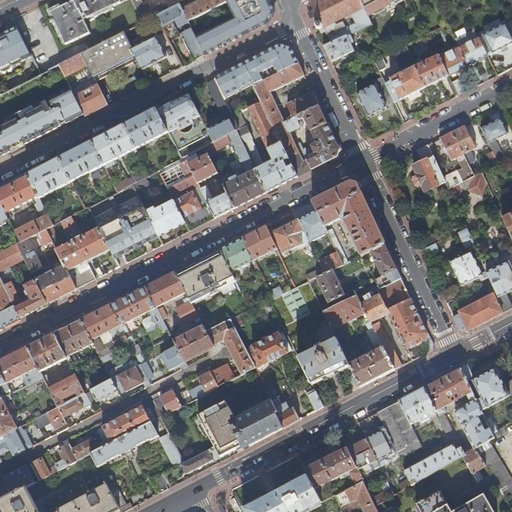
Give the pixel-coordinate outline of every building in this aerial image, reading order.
[(77,0),(51,12),(55,20),(51,21),(52,23),(56,22),(67,45),(91,33),(85,20),(94,16),(95,18),(114,9),(114,7),(127,0),(77,0)] [(131,0),(144,23),(157,16),(162,14),(161,11),(152,9),(149,2),(144,5),(141,0),(131,0)] [(230,0),(200,0),(182,9),(188,21),(227,1),(230,0)] [(197,39),(204,56),(267,24),(274,12),(271,5),(268,0),(230,0),(227,1),(236,20),(197,39)] [(316,28),(321,30),(323,34),(327,32),(333,43),(360,30),(373,24),(369,16),(361,0),(319,0),(312,4),(316,12),(320,20),(314,23),(316,28)] [(361,0),(369,16),(391,6),(404,0),(361,0)] [(505,10),(499,0),(498,0),(494,3),(498,13),(505,10)] [(162,14),(157,16),(163,28),(174,22),(180,35),(181,35),(194,61),(204,56),(197,39),(188,21),(182,9),(181,7),(180,5),(176,7),(162,14)] [(320,20),(316,12),(310,16),(314,23),(320,20)] [(511,23),(511,24),(508,26),(507,24),(484,36),(494,53),(511,44),(511,23)] [(33,58),(18,28),(7,33),(11,35),(23,59),(24,62),(33,58)] [(325,47),(332,63),(356,51),(353,45),(358,42),(356,39),(363,35),(360,30),(333,43),(325,47)] [(432,40),(435,46),(440,44),(434,31),(429,33),(432,40)] [(0,72),(1,72),(0,70),(0,69),(23,59),(11,35),(7,33),(0,36),(0,72)] [(124,33),(82,55),(88,67),(96,82),(139,61),(133,49),(124,33)] [(432,40),(429,33),(424,36),(427,42),(432,40)] [(156,37),(133,49),(139,61),(143,70),(152,65),(152,66),(159,62),(158,62),(167,57),(156,37)] [(460,48),(469,66),(489,56),(480,38),(460,48)] [(402,65),(414,59),(407,44),(395,50),(402,65)] [(299,64),(292,49),(280,45),(272,49),(262,54),(252,59),(237,67),(221,75),(215,79),(224,98),(252,83),(254,86),(299,64)] [(441,58),(449,76),(469,66),(460,48),(441,58)] [(417,66),(427,87),(449,76),(441,58),(439,54),(417,66)] [(82,55),(60,66),(66,78),(88,67),(82,55)] [(383,55),(375,59),(381,71),(388,68),(388,65),(383,55)] [(0,69),(0,70),(1,72),(24,62),(23,59),(0,69)] [(299,64),(254,86),(262,102),(274,129),(320,107),(314,94),(288,106),(293,116),(285,120),(271,93),(305,76),(299,64)] [(396,101),(396,102),(427,87),(417,66),(392,79),(392,80),(387,83),(396,101)] [(68,81),(72,91),(74,93),(78,91),(72,79),(68,81)] [(215,79),(208,82),(224,115),(231,112),(225,100),(224,98),(215,79)] [(453,83),(459,96),(466,93),(460,79),(453,83)] [(388,105),(396,101),(387,83),(386,81),(378,85),(377,84),(358,94),(369,117),(388,107),(388,105)] [(94,113),(108,106),(98,86),(76,97),(85,115),(86,117),(94,113)] [(0,139),(8,154),(12,152),(11,151),(25,144),(26,145),(35,140),(85,115),(76,97),(74,93),(72,91),(48,103),(48,102),(43,104),(43,105),(35,110),(33,106),(7,120),(8,123),(0,128),(0,127),(0,139)] [(206,148),(215,143),(208,131),(190,95),(158,112),(169,133),(183,160),(186,158),(196,153),(192,146),(199,142),(203,150),(206,148)] [(248,109),(249,110),(274,162),(266,166),(263,168),(260,162),(261,161),(261,158),(256,148),(254,149),(251,141),(244,145),(253,165),(256,171),(267,193),(279,187),(298,178),(292,167),(288,169),(285,162),(289,160),(274,129),(262,102),(248,109)] [(317,168),(338,158),(339,153),(340,150),(320,107),(274,129),(289,160),(292,167),(298,178),(317,168)] [(142,116),(124,125),(137,150),(169,133),(158,112),(157,109),(142,116)] [(356,113),(360,122),(367,118),(363,110),(356,113)] [(495,123),(483,129),(491,144),(510,134),(499,113),(492,117),(495,123)] [(241,114),(234,117),(237,123),(243,120),(241,114)] [(231,118),(230,120),(236,132),(237,132),(240,130),(237,123),(234,117),(233,117),(231,118)] [(230,120),(208,131),(215,143),(236,132),(230,120)] [(243,120),(237,123),(240,130),(247,127),(243,120)] [(107,134),(92,142),(105,166),(105,167),(137,150),(124,125),(107,134)] [(477,149),(466,126),(454,133),(470,165),(477,161),(472,152),(477,149)] [(240,130),(237,132),(241,140),(251,136),(247,127),(240,130)] [(236,132),(215,143),(206,148),(209,155),(233,144),(235,149),(244,169),(253,165),(244,145),(241,140),(237,132),(236,132)] [(470,165),(454,133),(442,139),(453,161),(460,158),(467,173),(462,175),(461,174),(446,181),(447,183),(450,190),(455,187),(459,185),(476,176),(470,165)] [(251,136),(241,140),(244,145),(251,141),(254,149),(256,148),(252,140),(253,140),(251,136)] [(78,149),(60,159),(72,183),(105,166),(92,142),(78,149)] [(429,145),(418,151),(422,160),(434,155),(429,145)] [(498,147),(493,149),(495,152),(498,159),(503,157),(498,147)] [(494,168),(501,164),(498,159),(495,152),(488,155),(494,168)] [(209,155),(190,165),(199,184),(218,174),(209,155)] [(186,158),(183,160),(160,172),(175,202),(186,223),(190,232),(199,228),(209,223),(196,197),(203,194),(201,189),(199,184),(190,165),(186,158)] [(447,183),(446,181),(435,158),(415,167),(419,175),(415,177),(414,180),(417,186),(420,187),(423,185),(426,192),(447,183)] [(45,166),(28,175),(40,199),(72,183),(60,159),(45,166)] [(253,165),(244,169),(241,171),(245,177),(256,171),(253,165)] [(151,177),(146,167),(140,170),(145,180),(146,179),(151,177)] [(235,182),(225,187),(227,193),(236,209),(249,203),(267,193),(256,171),(245,177),(238,180),(237,178),(234,180),(235,182)] [(483,173),(476,176),(459,185),(462,190),(469,191),(483,195),(487,182),(483,173)] [(12,183),(0,189),(0,200),(7,214),(36,199),(38,203),(36,205),(43,219),(39,221),(38,219),(30,223),(31,225),(20,231),(19,229),(16,231),(22,243),(29,239),(38,235),(47,230),(53,227),(54,226),(52,222),(40,199),(28,175),(12,183)] [(145,180),(134,185),(138,193),(150,187),(146,179),(145,180)] [(372,216),(357,186),(351,184),(327,196),(314,203),(326,228),(343,219),(345,219),(362,256),(367,253),(385,244),(372,216)] [(207,186),(201,189),(203,194),(216,219),(225,215),(236,209),(227,193),(214,200),(207,186)] [(450,190),(457,206),(463,204),(455,187),(450,190)] [(81,199),(76,190),(71,192),(76,202),(81,199)] [(209,223),(216,219),(203,194),(196,197),(209,223)] [(0,224),(10,219),(7,214),(0,200),(0,224)] [(186,223),(175,202),(157,211),(155,208),(147,212),(159,237),(186,223)] [(100,229),(111,250),(113,255),(116,259),(159,237),(147,212),(143,203),(99,226),(100,229)] [(326,228),(314,203),(305,208),(296,212),(305,232),(311,243),(329,234),(327,231),(326,228)] [(296,212),(293,214),(297,222),(284,228),(294,249),(307,242),(304,237),(301,239),(299,235),(305,232),(296,212)] [(67,214),(52,222),(54,226),(62,222),(69,218),(67,214)] [(72,217),(69,218),(62,222),(68,233),(78,227),(72,217)] [(57,235),(53,227),(47,230),(51,238),(57,235)] [(253,234),(244,239),(255,261),(255,262),(278,250),(267,227),(253,234)] [(284,228),(283,229),(274,234),(278,242),(280,241),(282,246),(281,249),(284,254),(286,253),(287,256),(291,254),(290,251),(294,249),(284,228)] [(65,267),(77,290),(94,281),(97,280),(88,262),(111,250),(100,229),(83,238),(82,236),(73,241),(74,242),(57,251),(65,267)] [(470,250),(477,249),(468,229),(459,233),(467,248),(469,248),(470,250)] [(47,230),(38,235),(44,246),(43,246),(44,247),(53,242),(51,238),(47,230)] [(327,231),(329,234),(331,240),(343,265),(348,263),(332,230),(327,231)] [(29,239),(22,243),(19,245),(26,260),(33,274),(44,268),(29,239)] [(231,245),(221,250),(224,257),(232,273),(255,261),(244,239),(231,245)] [(314,249),(323,269),(325,274),(334,270),(343,265),(331,240),(314,249)] [(391,257),(385,244),(367,253),(368,257),(373,255),(382,275),(383,277),(397,270),(391,257)] [(422,251),(426,259),(441,252),(437,244),(422,251)] [(0,254),(0,272),(6,270),(26,260),(19,245),(0,254)] [(482,281),(491,277),(488,272),(483,274),(475,257),(477,256),(476,253),(474,253),(473,252),(451,262),(463,287),(481,278),(482,281)] [(114,266),(118,264),(116,259),(113,255),(109,257),(114,266)] [(179,280),(187,293),(189,298),(193,304),(237,282),(232,273),(224,257),(201,269),(179,280)] [(497,299),(504,314),(511,309),(511,303),(508,294),(511,292),(511,266),(510,262),(494,269),(492,265),(489,266),(488,264),(484,265),(488,272),(491,277),(499,297),(497,298),(497,299)] [(110,268),(112,272),(120,268),(118,264),(114,266),(110,268)] [(36,281),(48,304),(57,300),(77,290),(65,267),(54,272),(53,272),(48,275),(36,281)] [(308,276),(310,282),(314,280),(317,278),(325,274),(323,269),(308,276)] [(0,272),(0,274),(5,286),(13,282),(6,270),(0,272)] [(325,274),(317,278),(329,304),(346,296),(334,270),(325,274)] [(400,274),(397,270),(383,277),(382,275),(379,276),(380,278),(378,280),(377,280),(377,282),(378,286),(366,291),(368,295),(373,293),(378,291),(402,279),(400,274)] [(165,278),(146,288),(157,308),(187,293),(179,280),(176,273),(165,278)] [(0,328),(7,325),(21,318),(5,286),(0,274),(0,328)] [(389,311),(412,300),(406,288),(402,279),(378,291),(389,311)] [(5,286),(21,318),(32,313),(48,304),(36,281),(27,286),(26,285),(24,286),(25,288),(26,288),(33,301),(29,303),(21,295),(20,296),(13,282),(5,286)] [(310,282),(297,288),(284,295),(274,299),(271,301),(274,307),(313,386),(351,367),(350,365),(333,330),(325,312),(322,307),(316,293),(313,286),(310,282)] [(127,298),(111,306),(128,340),(137,356),(142,353),(138,345),(137,346),(125,325),(150,312),(152,316),(145,320),(143,323),(149,333),(158,327),(166,340),(173,337),(163,318),(159,311),(157,308),(146,288),(127,298)] [(281,288),(271,293),(274,299),(284,295),(281,288)] [(319,291),(316,293),(322,307),(326,305),(319,291)] [(430,352),(431,351),(433,345),(423,322),(412,300),(389,311),(378,291),(380,296),(373,299),(372,297),(374,296),(373,293),(368,295),(364,298),(366,303),(362,305),(367,314),(372,323),(390,315),(408,350),(425,341),(430,352)] [(460,330),(467,333),(485,324),(504,314),(497,299),(497,298),(495,294),(460,312),(461,314),(454,318),(460,330)] [(357,296),(325,312),(333,330),(367,314),(362,305),(357,296)] [(193,304),(189,298),(185,300),(187,304),(177,310),(183,322),(188,324),(196,320),(196,322),(198,323),(201,321),(193,304)] [(260,298),(249,304),(253,310),(264,305),(260,298)] [(271,301),(265,304),(268,310),(274,307),(271,301)] [(95,314),(82,321),(94,345),(98,351),(101,358),(102,358),(115,352),(112,346),(104,350),(98,338),(111,332),(114,337),(116,337),(117,341),(113,343),(115,347),(128,340),(111,306),(95,314)] [(163,308),(159,311),(163,318),(167,316),(163,308)] [(167,316),(163,318),(173,337),(175,342),(179,340),(175,333),(180,330),(173,316),(168,318),(167,316)] [(242,322),(240,316),(232,320),(234,326),(242,322)] [(62,331),(55,334),(67,358),(81,351),(82,354),(87,351),(86,349),(94,345),(82,321),(68,328),(62,331)] [(226,323),(207,332),(214,346),(224,341),(239,370),(233,374),(228,365),(212,374),(219,387),(256,368),(247,351),(236,329),(230,332),(226,323)] [(373,326),(372,323),(367,325),(370,331),(368,332),(376,347),(378,346),(380,349),(350,365),(351,367),(361,388),(377,380),(395,370),(373,326)] [(395,370),(402,367),(379,323),(373,326),(395,370)] [(204,328),(179,340),(175,342),(178,347),(186,362),(215,348),(214,346),(207,332),(204,328)] [(43,340),(29,348),(42,373),(68,359),(67,358),(55,334),(43,340)] [(247,351),(256,368),(257,370),(289,353),(279,335),(269,339),(264,342),(247,351)] [(186,362),(178,347),(161,355),(170,371),(186,362)] [(4,360),(0,362),(0,370),(7,384),(24,375),(26,379),(25,380),(28,387),(44,378),(44,377),(42,373),(29,348),(20,352),(12,356),(4,360)] [(147,362),(141,365),(150,381),(155,378),(147,362)] [(150,381),(141,365),(127,372),(124,365),(115,369),(119,377),(113,380),(119,392),(125,389),(127,392),(144,383),(147,389),(152,386),(150,381)] [(472,376),(467,366),(461,370),(467,382),(469,381),(470,379),(472,378),(472,376)] [(204,389),(192,396),(195,400),(219,387),(212,374),(209,368),(206,370),(209,374),(199,380),(204,389)] [(477,398),(475,399),(481,412),(511,395),(511,380),(504,385),(495,369),(472,382),(481,399),(479,401),(477,398)] [(7,384),(0,370),(0,400),(2,399),(0,394),(0,388),(3,386),(3,389),(5,393),(10,391),(7,384)] [(467,382),(461,370),(445,378),(424,389),(437,412),(439,417),(443,414),(446,413),(444,409),(458,401),(467,396),(471,404),(456,411),(455,414),(474,450),(465,455),(462,457),(473,475),(486,467),(475,450),(489,442),(494,439),(492,434),(490,430),(486,432),(478,417),(483,415),(481,412),(475,399),(467,382)] [(76,375),(50,389),(60,408),(66,405),(64,400),(77,393),(79,398),(86,394),(76,375)] [(119,392),(113,380),(92,391),(97,402),(98,403),(119,392)] [(192,396),(188,389),(181,392),(188,404),(195,400),(192,396)] [(437,412),(424,389),(411,396),(389,407),(377,414),(385,430),(393,447),(399,460),(422,448),(410,426),(417,422),(419,423),(422,424),(429,420),(431,415),(437,412)] [(87,394),(92,404),(97,402),(92,391),(87,394)] [(308,395),(317,412),(324,408),(315,391),(308,395)] [(159,394),(161,398),(170,413),(182,407),(174,392),(164,397),(162,393),(159,394)] [(66,405),(60,408),(65,419),(92,404),(87,394),(86,394),(79,398),(66,405)] [(144,407),(104,428),(113,443),(152,422),(162,418),(170,413),(161,398),(154,402),(157,408),(147,413),(144,407)] [(279,398),(273,401),(280,414),(277,415),(285,429),(301,421),(294,409),(291,411),(287,404),(282,405),(279,398)] [(2,399),(0,400),(0,438),(18,429),(2,399)] [(280,414),(273,401),(236,420),(230,410),(228,411),(224,404),(200,417),(222,457),(246,444),(248,448),(256,444),(285,429),(277,415),(280,414)] [(65,419),(60,408),(48,414),(57,430),(64,426),(66,431),(70,428),(65,419)] [(443,414),(439,417),(436,418),(447,440),(453,442),(454,443),(458,441),(443,414)] [(486,421),(490,430),(492,434),(497,431),(490,418),(486,421)] [(43,422),(38,424),(44,436),(49,433),(43,422)] [(113,443),(107,446),(102,449),(92,454),(99,468),(108,463),(107,462),(120,456),(121,457),(138,448),(137,446),(151,440),(151,441),(160,436),(152,422),(113,443)] [(0,464),(34,447),(25,431),(23,427),(18,429),(0,438),(0,464)] [(113,443),(104,428),(99,431),(107,446),(113,443)] [(497,431),(492,434),(494,439),(495,438),(496,440),(506,434),(503,428),(497,431)] [(393,447),(385,430),(380,431),(380,433),(366,440),(380,468),(387,464),(388,462),(386,457),(392,455),(389,449),(393,447)] [(186,463),(170,435),(161,440),(176,469),(183,465),(186,463)] [(74,450),(79,461),(92,454),(102,449),(101,446),(98,447),(94,439),(74,450)] [(62,462),(57,465),(60,471),(79,461),(74,450),(68,440),(66,442),(68,446),(60,451),(66,462),(62,462)] [(380,468),(366,440),(348,449),(361,477),(380,468)] [(494,480),(506,499),(511,495),(511,479),(489,442),(475,450),(486,467),(491,475),(494,480)] [(453,445),(405,472),(410,482),(412,486),(424,479),(430,475),(462,457),(465,455),(461,448),(456,451),(453,445)] [(186,464),(186,463),(183,465),(187,474),(214,461),(214,462),(221,458),(216,448),(186,464)] [(361,477),(348,449),(338,454),(305,470),(309,477),(315,490),(348,473),(351,477),(346,480),(350,488),(363,481),(361,477)] [(33,459),(30,460),(41,480),(56,473),(54,468),(49,470),(43,459),(35,463),(33,459)] [(6,479),(14,495),(27,488),(36,483),(28,468),(6,479)] [(430,475),(424,479),(428,485),(434,482),(430,475)] [(480,488),(494,480),(491,475),(478,483),(480,488)] [(154,480),(161,494),(169,490),(162,476),(154,480)] [(306,511),(322,503),(318,494),(315,490),(309,477),(288,488),(288,487),(264,500),(245,510),(246,511),(306,511)] [(370,496),(363,481),(350,488),(334,497),(340,508),(351,503),(349,500),(355,497),(357,499),(363,511),(378,511),(376,507),(370,496)] [(395,496),(387,482),(381,485),(384,493),(375,498),(373,495),(370,496),(376,507),(395,496)] [(412,486),(410,482),(401,487),(403,491),(412,486)] [(14,495),(0,501),(0,503),(4,511),(115,511),(121,509),(110,488),(107,483),(58,508),(60,511),(40,511),(27,488),(14,495)] [(121,509),(122,511),(126,511),(134,508),(131,503),(128,505),(118,487),(117,487),(115,485),(110,488),(121,509)] [(494,511),(485,495),(454,511),(451,511),(440,491),(417,505),(420,511),(494,511)] [(318,494),(322,503),(327,501),(322,492),(318,494)]
